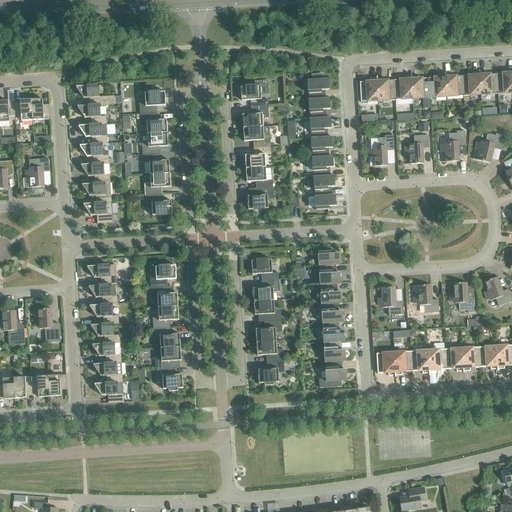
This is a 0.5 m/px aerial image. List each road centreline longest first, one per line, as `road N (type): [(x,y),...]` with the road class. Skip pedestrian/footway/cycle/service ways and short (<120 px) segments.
road 1 (residential): [(353,187),(476,180),(498,222),(478,265),(359,274)]
road 2 (residential): [(353,187),(352,64),(511,53)]
road 3 (residential): [(511,392),(375,399),(367,389),(359,274)]
road 4 (unclassified): [(0,458),(226,446)]
road 5 (residential): [(70,290),(75,411),(0,420)]
road 6 (secondary): [(0,2),(195,0)]
road 7 (residential): [(0,84),(58,88),(64,206)]
road 8 (residential): [(191,241),(200,385),(223,384)]
road 9 (residential): [(234,238),(224,95),(203,95)]
road 10 (residential): [(203,95),(183,97),(191,241)]
road 11 (residential): [(223,384),(242,383),(234,238)]
road 12 (residential): [(228,500),(85,503),(75,511)]
road 13 (residential): [(382,483),(228,500)]
road 14 (residential): [(213,239),(223,384)]
road 15 (residential): [(203,95),(213,239)]
road 16 (residential): [(511,452),(382,483)]
road 17 (residential): [(191,241),(68,250)]
road 18 (residential): [(355,230),(234,238)]
